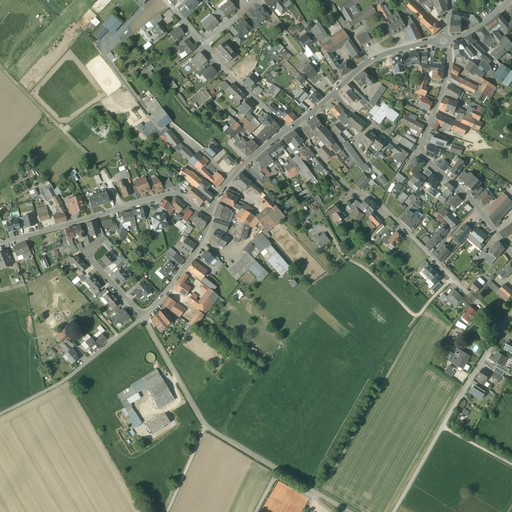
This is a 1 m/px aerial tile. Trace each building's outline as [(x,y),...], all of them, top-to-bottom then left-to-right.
[(194,0),(189,0),(184,5),(189,11),(198,3),(194,0)] [(282,11),(284,13),(287,10),(282,3),(281,2),(281,0),(280,0),(277,0),(278,0),(277,0),(271,0),(271,1),(270,0),(269,0),(266,3),(272,11),(277,7),(280,11),(282,11)] [(282,3),(287,10),(293,5),(290,0),(285,0),(282,3)] [(346,21),(350,27),(376,12),(372,6),(360,13),(355,4),(362,0),(348,0),(338,6),(341,13),(342,12),(347,21),(346,21)] [(428,0),(421,5),(428,13),(431,11),(430,9),(434,5),(433,3),(431,0),(428,0)] [(434,5),(439,15),(448,11),(446,5),(444,0),(439,0),(437,1),(433,3),(434,5)] [(225,16),(226,16),(235,8),(231,4),(229,1),(220,9),(225,16)] [(390,13),(384,2),(378,6),(376,8),(384,20),(392,15),(390,13)] [(420,21),(429,29),(436,24),(429,19),(411,2),(407,6),(421,19),(420,21)] [(254,19),(258,24),(259,24),(261,21),(262,22),(265,19),(265,18),(268,15),(261,7),(258,10),(258,11),(255,13),(254,13),(251,15),(254,19)] [(220,20),(225,16),(220,9),(219,8),(213,13),(218,18),(220,20)] [(392,15),(384,20),(387,25),(382,28),(386,36),(388,35),(389,36),(392,34),(393,35),(406,28),(402,21),(397,12),(392,15)] [(452,12),(450,22),(460,22),(460,19),(458,18),(459,13),(452,12)] [(201,21),(203,24),(211,16),(210,15),(209,14),(201,21)] [(511,20),(509,25),(499,14),(494,19),(498,23),(508,34),(511,28),(511,20)] [(149,22),(153,27),(160,22),(159,21),(162,19),(159,15),(149,22)] [(469,21),(471,21),(473,27),(479,24),(474,16),(470,15),(469,21)] [(108,29),(112,33),(121,24),(111,16),(103,25),(108,29)] [(203,24),(209,31),(218,23),(215,20),(212,16),(211,16),(203,24)] [(95,17),(90,22),(92,23),(89,27),(92,31),(100,22),(95,17)] [(402,21),(406,28),(414,24),(409,17),(407,18),(402,21)] [(250,23),(254,28),(258,24),(254,19),(250,23)] [(378,30),(382,28),(387,25),(384,20),(375,26),(378,30)] [(238,34),(241,37),(242,37),(251,29),(250,29),(251,28),(249,26),(248,26),(244,21),(238,27),(237,26),(234,29),(238,34)] [(484,27),(498,43),(502,40),(493,30),(492,27),(495,26),(491,21),(484,27)] [(160,36),(163,33),(167,31),(164,27),(163,27),(160,22),(153,27),(157,32),(157,33),(158,32),(160,35),(160,36)] [(461,22),(460,22),(450,22),(450,32),(450,33),(461,33),(461,22)] [(318,42),(328,36),(319,23),(310,29),(318,42)] [(278,27),(283,33),(286,30),(282,24),(278,27)] [(421,39),(414,24),(406,28),(412,41),(421,39)] [(429,30),(433,35),(440,29),(436,24),(429,29),(429,30)] [(93,36),(98,40),(108,29),(103,25),(93,36)] [(375,26),(366,31),(369,36),(378,30),(375,26)] [(169,34),(174,40),(184,33),(179,27),(169,34)] [(475,33),(483,43),(485,42),(485,36),(489,33),(483,27),(475,33)] [(339,37),(345,33),(343,30),(330,38),(331,40),(332,39),(338,35),(339,37)] [(356,37),(361,46),(371,39),(369,36),(366,31),(356,37)] [(338,35),(332,39),(337,48),(342,44),(349,40),(345,33),(339,37),(338,35)] [(485,42),(488,46),(495,41),(489,33),(485,36),(485,42)] [(233,38),(239,45),(244,41),(242,37),(241,37),(238,34),(233,38)] [(306,51),(310,56),(315,53),(309,45),(312,43),(305,34),(298,40),(306,51)] [(466,43),(468,46),(474,43),(476,41),(472,34),(464,39),(466,43)] [(318,42),(321,46),(331,40),(330,38),(328,35),(328,36),(318,42)] [(511,44),(506,37),(502,40),(498,43),(498,44),(501,47),(506,52),(507,51),(511,47),(511,44)] [(332,39),(331,40),(321,46),(326,54),(324,56),(333,70),(335,69),(335,68),(339,66),(330,52),(337,48),(332,39)] [(184,51),(187,54),(194,49),(188,40),(177,47),(177,48),(178,48),(181,53),(184,51)] [(359,54),(349,40),(342,44),(352,58),(359,54)] [(466,48),(464,45),(461,41),(456,42),(456,41),(454,42),(453,43),(453,45),(454,45),(454,51),(464,50),(464,52),(465,52),(470,57),(473,54),(466,48)] [(323,56),(324,56),(326,54),(321,46),(318,42),(315,44),(323,56)] [(216,49),(228,62),(235,56),(224,43),(216,49)] [(274,48),(287,60),(292,55),(278,43),(274,48)] [(475,52),(480,58),(483,55),(484,53),(474,43),(468,46),(475,52)] [(168,50),(171,54),(178,48),(177,48),(177,47),(175,45),(168,50)] [(497,61),(506,52),(501,47),(492,55),(497,61)] [(454,58),(459,58),(464,58),(465,58),(465,57),(464,52),(464,50),(454,51),(454,58)] [(419,53),(419,62),(427,62),(427,53),(427,51),(424,51),(424,53),(419,52),(419,53)] [(415,64),(420,63),(419,62),(419,53),(410,54),(410,58),(411,64),(412,64),(413,65),(415,65),(415,64)] [(192,60),(198,67),(201,65),(206,61),(199,54),(192,60)] [(491,62),(483,55),(480,58),(483,60),(488,65),(491,62)] [(392,59),(395,72),(401,71),(399,65),(402,65),(403,65),(402,63),(402,60),(401,57),(392,59)] [(190,58),(181,65),(182,68),(192,60),(190,58)] [(235,63),(239,68),(246,62),(242,58),(235,63)] [(488,65),(483,60),(480,65),(488,72),(491,69),(489,66),(488,65)] [(335,69),(341,77),(351,70),(351,69),(346,61),(339,66),(335,68),(335,69)] [(470,61),(468,64),(465,69),(465,71),(473,76),(474,74),(477,69),(478,67),(470,61)] [(250,67),(246,62),(239,68),(235,72),(240,77),(250,67)] [(303,71),(308,78),(315,72),(308,64),(305,66),(307,68),(303,71)] [(151,70),(154,68),(152,65),(141,70),(145,78),(153,74),(151,70)] [(419,71),(419,75),(425,77),(426,71),(430,72),(430,71),(429,71),(430,67),(427,66),(420,65),(419,65),(419,71)] [(501,65),(496,72),(493,77),(501,83),(510,70),(507,68),(501,65)] [(202,74),(207,80),(216,72),(210,66),(206,70),(202,74)] [(448,80),(460,87),(464,81),(457,77),(459,71),(460,72),(461,71),(453,66),(451,73),(448,80)] [(197,74),(199,76),(202,74),(206,70),(204,68),(197,74)] [(477,69),(474,74),(479,77),(482,79),(485,74),(477,69)] [(487,73),(493,77),(496,72),(491,69),(488,72),(487,73)] [(511,81),(511,71),(510,70),(501,83),(508,87),(511,81)] [(245,78),(247,80),(253,74),(253,75),(254,74),(251,71),(245,78)] [(353,80),(360,87),(365,83),(369,87),(374,82),(370,78),(369,79),(362,71),(353,80)] [(442,80),(443,72),(432,71),(432,79),(442,80)] [(207,80),(202,74),(199,76),(199,77),(204,83),(207,80)] [(247,85),(249,88),(258,80),(253,75),(253,74),(247,80),(244,82),(247,85)] [(295,80),(300,85),(305,80),(300,75),(295,80)] [(425,79),(425,77),(419,75),(418,80),(414,91),(426,96),(428,89),(424,88),(427,80),(425,79)] [(219,87),(225,92),(233,84),(226,79),(219,87)] [(477,88),(476,90),(486,96),(492,100),(498,89),(485,80),(481,87),(479,86),(477,88)] [(168,85),(173,91),(178,87),(172,81),(168,85)] [(477,88),(464,81),(460,87),(474,94),(476,90),(477,88)] [(342,96),(346,101),(354,95),(352,92),(355,89),(349,83),(345,87),(348,91),(342,96)] [(236,87),(233,84),(225,92),(229,96),(236,87)] [(258,84),(253,89),(259,94),(263,89),(258,84)] [(266,92),(285,107),(287,105),(291,99),(273,84),(266,92)] [(373,108),(375,105),(380,97),(386,89),(380,85),(368,103),(373,108)] [(444,93),(457,100),(461,91),(449,85),(444,93)] [(231,99),(238,106),(240,103),(238,102),(245,95),(236,87),(229,96),(230,96),(231,95),(233,97),(231,99)] [(298,104),(300,102),(305,96),(307,94),(301,89),(292,99),(293,99),(298,104)] [(305,96),(307,99),(314,92),(311,90),(307,94),(305,96)] [(482,103),(486,96),(476,90),(474,94),(472,97),(482,103)] [(175,94),(183,104),(186,102),(177,91),(175,94)] [(307,99),(314,105),(322,97),(315,91),(314,92),(307,99)] [(359,101),(354,95),(346,101),(349,105),(354,100),(356,103),(359,101)] [(445,113),(446,110),(450,100),(443,98),(438,110),(445,113)] [(247,112),(247,113),(251,108),(254,105),(248,99),(241,107),(247,112)] [(418,106),(428,111),(432,103),(427,101),(421,99),(418,106)] [(458,104),(450,100),(446,110),(454,113),(456,109),(457,105),(458,104)] [(470,108),(477,111),(480,107),(473,103),(473,104),(470,108)] [(268,107),(276,114),(279,110),(272,104),(268,107)] [(330,111),(336,118),(341,113),(344,111),(337,104),(330,111)] [(280,117),(283,120),(291,112),(292,111),(287,105),(285,107),(284,107),(287,109),(284,112),(281,108),(279,111),(279,110),(276,114),(279,117),(280,117)] [(369,113),(374,116),(380,109),(375,105),(373,108),(369,113)] [(374,120),(378,123),(379,120),(381,122),(383,119),(383,118),(385,115),(389,117),(388,118),(393,122),(399,115),(387,106),(385,108),(382,106),(380,109),(374,116),(375,117),(374,120)] [(244,115),(245,114),(247,112),(241,107),(238,110),(244,115)] [(162,108),(150,117),(148,114),(147,115),(149,118),(151,120),(158,130),(160,132),(164,128),(165,128),(164,126),(171,121),(162,108)] [(245,114),(248,117),(250,114),(254,110),(251,108),(247,113),(247,112),(245,114)] [(479,122),(483,114),(477,111),(470,108),(469,111),(467,113),(465,116),(475,121),(476,120),(479,122)] [(283,120),(289,125),(297,118),(291,112),(283,120)] [(345,127),(348,124),(346,123),(348,120),(341,113),(336,118),(345,127)] [(229,122),(232,125),(235,122),(228,114),(222,120),(226,124),(229,122)] [(246,119),(250,123),(254,118),(250,114),(248,117),(246,119)] [(266,114),(259,120),(261,121),(260,122),(261,124),(261,123),(268,116),(266,114)] [(353,114),(348,120),(346,123),(348,124),(350,125),(357,117),(353,114)] [(402,123),(412,128),(415,121),(409,118),(409,116),(406,114),(402,123)] [(431,128),(436,130),(438,127),(439,124),(442,126),(441,127),(446,129),(449,119),(437,114),(433,121),(432,124),(431,128)] [(464,124),(471,128),(475,121),(465,116),(465,115),(464,115),(463,118),(466,120),(464,124)] [(261,123),(266,128),(266,129),(273,121),(274,121),(268,116),(261,123)] [(238,123),(244,128),(248,124),(250,123),(246,119),(244,117),(238,123)] [(307,125),(312,131),(320,126),(321,125),(315,117),(306,124),(307,125)] [(351,126),(359,133),(360,133),(366,124),(357,117),(350,125),(348,127),(349,128),(351,126)] [(258,122),(254,118),(250,123),(248,124),(244,128),(250,134),(260,124),(258,122)] [(449,133),(450,130),(454,122),(449,119),(446,129),(445,131),(449,133)] [(158,130),(151,120),(143,127),(144,128),(146,130),(142,133),(147,139),(158,130)] [(476,120),(475,121),(471,128),(472,129),(476,130),(479,131),(481,126),(482,125),(478,123),(479,122),(476,120)] [(266,128),(265,129),(271,135),(279,127),(273,121),(266,129),(266,128)] [(415,121),(412,128),(418,131),(420,133),(424,126),(415,121)] [(237,134),(240,132),(243,129),(235,122),(232,125),(230,127),(236,134),(237,134)] [(450,130),(464,136),(467,127),(456,122),(454,122),(450,130)] [(144,128),(143,127),(140,123),(136,127),(140,132),(144,128)] [(331,130),(337,136),(340,133),(344,129),(338,123),(331,130)] [(302,128),(310,139),(315,135),(312,131),(307,125),(302,128)] [(322,128),(320,126),(312,131),(315,135),(321,141),(324,145),(327,148),(329,146),(330,147),(332,150),(335,154),(340,150),(330,137),(330,136),(323,127),(322,128)] [(233,137),(236,134),(230,127),(224,133),(230,139),(233,137)] [(263,142),(271,135),(265,129),(257,136),(263,142)] [(340,133),(347,139),(352,136),(344,129),(340,133)] [(172,147),(173,148),(180,143),(169,130),(163,135),(172,147)] [(290,143),(294,148),(302,142),(297,136),(294,131),(293,131),(283,139),(287,145),(290,143)] [(370,146),(372,144),(377,137),(370,131),(361,142),(365,145),(366,144),(370,146)] [(347,139),(340,133),(337,136),(337,137),(342,143),(346,140),(347,139)] [(233,137),(237,145),(241,142),(240,139),(237,134),(236,134),(233,137)] [(399,143),(410,150),(414,144),(416,140),(405,134),(399,143)] [(445,147),(446,143),(444,142),(446,138),(436,135),(434,139),(432,138),(431,143),(445,147)] [(379,136),(377,137),(372,144),(379,150),(386,142),(379,136)] [(243,144),(244,145),(251,153),(257,147),(251,140),(247,143),(245,141),(243,144)] [(347,150),(347,151),(352,148),(346,140),(342,143),(342,144),(343,146),(347,150)] [(281,142),(271,148),(276,155),(280,152),(285,149),(281,142)] [(180,143),(173,148),(179,152),(184,147),(180,143)] [(211,145),(208,147),(206,150),(205,151),(212,157),(218,151),(214,148),(211,145)] [(246,157),(251,153),(244,145),(239,149),(246,157)] [(317,151),(325,161),(328,158),(332,154),(328,149),(330,147),(329,146),(327,148),(324,145),(320,148),(317,151)] [(450,152),(458,154),(460,147),(452,145),(450,152)] [(179,152),(194,166),(202,157),(197,152),(194,156),(189,151),(184,146),(184,147),(179,152)] [(400,148),(396,146),(394,149),(393,151),(396,153),(393,158),(397,161),(400,163),(402,164),(406,157),(409,154),(400,148)] [(426,155),(434,159),(435,156),(437,152),(438,149),(427,146),(426,155)] [(271,159),(276,155),(271,148),(266,152),(271,159)] [(308,148),(301,153),(303,155),(304,155),(308,160),(314,156),(308,148)] [(358,156),(352,148),(347,151),(354,160),(358,156)] [(270,159),(271,159),(266,152),(260,157),(267,166),(268,165),(272,162),(270,159)] [(297,155),(303,163),(305,162),(308,160),(304,155),(303,155),(301,153),(297,155)] [(224,160),(229,165),(234,160),(229,155),(224,160)] [(300,173),(305,183),(314,177),(311,174),(307,167),(303,163),(297,155),(291,160),(293,163),(295,165),(298,170),(300,172),(300,173)] [(199,171),(209,180),(212,177),(202,168),(209,162),(203,156),(202,157),(194,166),(199,171)] [(298,170),(295,165),(293,163),(291,160),(289,157),(289,156),(287,157),(288,160),(291,164),(284,168),(291,179),(295,176),(300,173),(300,172),(298,170)] [(364,165),(358,156),(354,160),(360,168),(364,165)] [(260,157),(258,159),(265,168),(267,166),(260,157)] [(272,160),(277,168),(280,166),(281,165),(279,163),(280,163),(276,157),(272,160)] [(416,157),(412,163),(420,169),(424,163),(416,157)] [(255,166),(260,172),(265,168),(258,159),(252,163),(255,166)] [(436,166),(443,171),(448,164),(449,164),(444,160),(441,164),(439,162),(436,166)] [(460,160),(457,164),(462,168),(465,165),(460,160)] [(325,168),(320,163),(318,165),(315,167),(320,172),(325,168)] [(409,171),(415,175),(417,172),(420,169),(412,163),(406,170),(409,172),(409,171)] [(360,168),(363,173),(366,171),(369,169),(366,164),(364,165),(360,168)] [(460,171),(462,168),(457,164),(451,170),(455,175),(456,175),(460,171)] [(307,167),(311,174),(315,171),(310,165),(307,167)] [(249,171),(258,181),(264,176),(260,172),(255,166),(249,171)] [(189,183),(196,188),(201,181),(191,173),(190,173),(183,168),(178,174),(180,176),(185,180),(185,179),(189,183)] [(270,180),(270,181),(273,179),(265,168),(260,172),(264,176),(270,180)] [(119,172),(123,180),(129,178),(125,169),(124,170),(119,172)] [(426,169),(421,175),(426,180),(432,173),(426,169)] [(464,171),(462,173),(458,178),(462,181),(468,175),(464,171)] [(212,183),(217,188),(224,179),(217,172),(212,177),(209,180),(212,183)] [(415,175),(410,181),(414,184),(421,175),(417,172),(415,175)] [(233,182),(240,188),(246,179),(240,173),(233,182)] [(395,179),(401,184),(405,179),(398,173),(395,179)] [(382,174),(377,178),(383,185),(388,181),(382,174)] [(434,188),(435,189),(438,186),(437,185),(440,182),(432,174),(425,181),(432,187),(433,188),(434,188)] [(464,184),(468,187),(476,178),(473,175),(472,176),(469,174),(468,175),(462,181),(462,182),(463,180),(465,183),(464,184)] [(93,177),(97,185),(97,184),(102,182),(98,175),(93,177)] [(358,181),(364,186),(370,180),(364,175),(358,181)] [(419,188),(426,180),(421,175),(414,184),(419,188)] [(185,180),(180,176),(176,183),(180,186),(185,180)] [(144,178),(139,180),(134,182),(136,186),(139,192),(139,194),(144,192),(149,190),(150,190),(146,183),(144,178)] [(156,190),(157,192),(163,190),(163,189),(161,186),(159,183),(156,178),(152,180),(153,183),(156,190)] [(479,181),(476,178),(468,187),(474,192),(479,186),(481,184),(478,182),(479,181)] [(163,182),(167,189),(172,185),(168,179),(163,182)] [(179,188),(184,191),(189,183),(185,179),(185,180),(180,186),(179,188)] [(251,183),(246,179),(240,188),(244,191),(248,187),(251,183)] [(100,194),(106,192),(108,192),(103,181),(102,182),(97,184),(100,194)] [(118,182),(124,197),(132,194),(129,186),(124,187),(122,181),(118,182)] [(196,188),(210,200),(213,196),(206,190),(210,185),(204,181),(203,183),(201,181),(196,188)] [(355,185),(360,190),(364,186),(358,181),(355,185)] [(402,187),(397,182),(393,188),(398,192),(402,187)] [(444,193),(448,197),(452,193),(451,192),(455,189),(447,182),(444,186),(448,189),(444,193)] [(249,189),(257,196),(261,191),(251,183),(248,187),(250,189),(249,189)] [(62,205),(57,196),(54,191),(52,186),(42,192),(47,201),(53,198),(58,206),(62,205)] [(299,186),(295,188),(300,197),(310,191),(308,188),(302,191),(299,186)] [(474,192),(477,195),(483,189),(479,186),(474,192)] [(186,195),(194,202),(202,194),(199,191),(198,192),(192,187),(186,195)] [(428,192),(434,197),(435,197),(439,192),(435,189),(434,188),(433,188),(432,187),(428,192)] [(488,188),(485,191),(492,198),(493,196),(495,195),(488,188)] [(35,189),(29,191),(32,200),(37,195),(35,189)] [(482,203),(485,205),(488,202),(492,198),(485,191),(478,199),(482,203)] [(89,202),(91,208),(110,202),(108,197),(106,192),(100,194),(88,198),(89,202)] [(220,201),(227,205),(233,196),(226,192),(220,201)] [(397,199),(402,203),(407,196),(403,192),(397,199)] [(488,209),(493,214),(497,210),(508,198),(503,193),(497,200),(492,205),(488,209)] [(207,198),(202,194),(194,202),(195,203),(199,207),(203,202),(207,198)] [(266,195),(272,202),(274,200),(267,194),(266,195)] [(260,202),(266,209),(269,212),(275,206),(272,203),(272,202),(266,195),(260,201),(260,202)] [(313,198),(319,208),(323,205),(318,195),(313,198)] [(451,204),(455,208),(462,201),(457,195),(449,202),(451,204)] [(74,211),(74,213),(75,212),(78,211),(78,212),(84,210),(80,196),(74,198),(75,202),(71,203),(74,211)] [(227,205),(232,208),(234,203),(236,200),(238,198),(233,196),(227,205)] [(492,205),(497,200),(493,196),(492,198),(488,202),(492,205)] [(174,203),(177,206),(181,201),(178,199),(175,198),(173,199),(172,198),(171,199),(174,203)] [(363,212),(365,209),(372,202),(367,198),(361,205),(358,208),(363,212)] [(410,202),(412,205),(414,203),(418,208),(421,205),(414,198),(410,202)] [(511,201),(508,198),(497,210),(502,217),(511,206),(511,201)] [(159,206),(167,211),(170,204),(162,199),(159,206)] [(358,208),(361,205),(354,199),(348,205),(354,210),(356,208),(357,209),(358,208)] [(172,206),(179,213),(187,204),(185,202),(184,203),(181,201),(177,206),(174,203),(172,204),(172,206)] [(372,201),(372,202),(365,209),(371,214),(372,213),(378,206),(372,201)] [(213,217),(226,222),(230,211),(228,209),(218,204),(213,217)] [(240,208),(244,210),(255,217),(255,218),(258,216),(252,211),(253,210),(243,204),(241,207),(241,206),(240,208)] [(58,206),(60,214),(64,213),(64,215),(64,214),(67,214),(62,205),(58,206)] [(285,217),(275,206),(269,212),(266,209),(258,216),(255,218),(265,230),(267,232),(285,217)] [(409,211),(413,214),(415,212),(416,213),(418,211),(413,206),(409,211)] [(37,209),(38,215),(47,212),(45,207),(37,209)] [(332,219),(336,224),(343,218),(340,214),(335,207),(327,213),(332,220),(332,219)] [(350,216),(358,222),(362,217),(361,216),(363,214),(357,209),(356,208),(354,210),(350,216)] [(438,213),(443,218),(448,213),(446,211),(443,208),(438,213)] [(141,219),(145,219),(142,209),(132,211),(134,220),(140,218),(141,219)] [(373,214),(372,213),(371,214),(365,209),(363,212),(368,218),(373,214)] [(249,226),(255,217),(244,210),(241,215),(237,220),(248,226),(249,226)] [(497,222),(502,217),(497,210),(493,214),(489,218),(494,225),(497,222)] [(130,221),(131,226),(133,225),(136,224),(134,220),(132,211),(124,213),(125,214),(120,215),(121,220),(122,219),(123,223),(130,221)] [(401,219),(410,226),(414,221),(417,218),(413,214),(409,211),(401,219)] [(49,218),(47,212),(38,215),(40,221),(49,218)] [(193,221),(204,228),(207,218),(199,212),(193,221)] [(66,221),(64,214),(64,215),(64,213),(60,214),(53,216),(55,224),(66,221)] [(443,218),(446,221),(451,215),(451,214),(449,213),(448,213),(443,218)] [(368,218),(377,227),(381,223),(377,218),(373,214),(368,218)] [(25,224),(26,228),(34,225),(32,215),(23,217),(25,224)] [(164,215),(158,216),(161,229),(167,227),(164,215)] [(459,222),(451,215),(446,221),(453,228),(459,222)] [(155,230),(161,229),(158,216),(152,218),(155,230)] [(388,217),(384,221),(388,225),(392,221),(388,217)] [(9,231),(9,232),(19,229),(18,222),(17,220),(13,221),(13,219),(11,218),(8,219),(7,221),(8,222),(6,222),(7,224),(9,231)] [(112,234),(111,232),(117,230),(117,229),(116,226),(116,225),(114,225),(112,219),(102,223),(106,233),(107,235),(109,236),(111,236),(112,234)] [(117,220),(120,224),(118,226),(116,226),(117,229),(117,230),(120,240),(128,233),(125,230),(121,225),(124,224),(123,223),(122,219),(121,220),(117,220)] [(226,231),(229,224),(214,219),(212,225),(219,229),(226,231)] [(245,241),(248,226),(237,220),(236,220),(236,222),(235,227),(237,227),(234,237),(245,241)] [(87,224),(90,235),(94,234),(94,235),(98,234),(99,234),(98,229),(95,222),(92,224),(91,223),(87,224)] [(174,225),(183,233),(186,228),(177,222),(174,225)] [(189,223),(186,228),(183,233),(182,235),(186,238),(194,226),(189,223)] [(376,245),(382,240),(377,234),(385,227),(382,224),(368,236),(376,245)] [(499,233),(503,239),(511,232),(511,226),(511,224),(499,233)] [(468,236),(469,238),(470,236),(475,230),(473,228),(471,230),(470,229),(465,225),(454,237),(461,244),(468,236)] [(74,236),(78,235),(82,234),(80,229),(79,226),(72,228),(74,236)] [(439,230),(436,233),(441,238),(447,232),(446,231),(442,227),(439,230)] [(75,237),(74,236),(72,228),(65,229),(68,239),(71,238),(75,237)] [(475,230),(470,236),(474,240),(475,239),(480,244),(481,243),(487,237),(487,236),(486,237),(481,232),(477,228),(475,230)] [(210,240),(217,244),(222,234),(217,232),(215,230),(210,240)] [(289,268),(266,240),(270,236),(267,232),(265,230),(254,239),(250,243),(255,247),(259,252),(280,276),(289,268)] [(389,242),(395,247),(403,238),(396,232),(391,238),(388,241),(389,241),(389,242)] [(438,242),(441,238),(436,233),(433,237),(438,242)] [(217,244),(223,248),(228,238),(223,235),(222,234),(217,244)] [(313,238),(320,248),(324,245),(323,244),(328,240),(324,234),(320,236),(321,237),(319,238),(317,235),(313,238)] [(382,242),(385,244),(389,241),(388,241),(391,238),(389,235),(382,242)] [(468,236),(461,244),(462,245),(468,238),(468,239),(469,238),(468,236)] [(478,247),(480,244),(475,239),(474,240),(470,236),(469,238),(468,239),(478,247)] [(432,248),(438,242),(433,237),(430,240),(427,244),(425,246),(431,253),(434,250),(432,248)] [(180,247),(190,254),(195,244),(186,238),(180,247)] [(498,241),(489,252),(496,259),(504,249),(498,241)] [(15,252),(17,257),(17,256),(29,251),(29,250),(25,242),(13,247),(15,252)] [(245,252),(248,254),(255,247),(250,243),(244,250),(245,252)] [(77,250),(74,245),(70,247),(67,249),(71,254),(77,250)] [(259,252),(255,247),(248,254),(254,259),(259,252)] [(441,252),(446,257),(450,252),(445,247),(441,252)] [(166,252),(167,253),(164,255),(169,261),(172,258),(176,254),(169,248),(166,251),(166,252)] [(0,269),(5,268),(5,269),(8,267),(8,266),(12,264),(11,261),(12,261),(9,253),(8,253),(6,250),(2,252),(1,251),(0,251),(0,269)] [(29,251),(17,256),(19,260),(31,255),(29,251)] [(200,257),(208,264),(213,258),(214,258),(212,256),(212,257),(210,254),(206,251),(200,257)] [(484,251),(478,257),(480,259),(482,260),(483,259),(487,254),(484,251)] [(101,259),(108,267),(112,262),(115,260),(108,252),(101,259)] [(236,281),(249,269),(261,281),(268,274),(254,260),(254,259),(248,254),(245,252),(227,269),(236,281)] [(441,252),(438,255),(436,258),(441,263),(446,257),(441,252)] [(496,259),(489,252),(487,254),(483,259),(491,265),(496,259)] [(112,262),(116,266),(121,262),(125,259),(121,254),(115,260),(112,262)] [(172,258),(180,266),(184,261),(180,257),(176,254),(172,258)] [(213,258),(216,261),(213,264),(218,269),(223,264),(218,260),(219,259),(216,256),(214,254),(212,256),(214,258),(213,258)] [(75,269),(76,268),(82,262),(76,256),(72,259),(69,261),(75,269)] [(39,261),(43,270),(48,268),(45,259),(39,261)] [(186,270),(192,275),(196,270),(197,271),(200,267),(201,266),(193,260),(186,270)] [(159,272),(164,278),(168,274),(170,271),(174,267),(169,261),(159,272)] [(87,268),(82,262),(76,268),(81,273),(87,268)] [(511,263),(511,262),(503,268),(509,275),(511,272),(511,263)] [(423,272),(428,278),(435,272),(429,266),(423,272)] [(192,275),(201,281),(203,277),(207,272),(200,267),(197,271),(196,270),(192,275)] [(504,279),(509,275),(503,268),(498,273),(504,279)] [(115,275),(122,282),(124,280),(125,281),(129,278),(121,269),(115,275)] [(162,280),(164,278),(159,272),(157,271),(155,273),(162,280)] [(423,272),(421,271),(419,273),(426,281),(428,278),(423,272)] [(441,278),(435,272),(428,278),(434,284),(441,278)] [(173,289),(185,297),(191,288),(183,283),(188,276),(184,273),(173,289)] [(85,282),(90,287),(96,281),(92,276),(85,282)] [(203,284),(214,291),(217,287),(203,277),(201,281),(203,284)] [(482,286),(485,282),(480,277),(476,281),(482,286)] [(430,289),(434,284),(428,278),(426,281),(425,282),(429,285),(428,287),(430,289)] [(101,287),(96,281),(90,287),(95,292),(101,287)] [(470,288),(475,293),(479,289),(482,286),(476,281),(470,288)] [(485,282),(482,286),(479,289),(482,291),(487,286),(488,285),(485,282)] [(496,294),(497,293),(496,293),(499,290),(490,282),(488,285),(487,286),(496,294)] [(138,286),(139,287),(133,292),(139,298),(144,294),(145,294),(149,291),(142,283),(138,286)] [(433,291),(434,292),(441,285),(439,283),(432,290),(433,291)] [(506,302),(511,294),(511,292),(504,285),(499,290),(496,293),(497,293),(506,302)] [(191,305),(198,311),(204,315),(219,296),(209,289),(207,292),(205,294),(198,302),(195,300),(191,305)] [(239,290),(234,294),(239,299),(244,295),(239,290)] [(452,303),(456,308),(464,300),(454,290),(451,294),(447,298),(452,303)] [(103,297),(108,302),(114,297),(109,292),(103,297)] [(186,302),(191,305),(195,300),(197,297),(193,293),(186,302)] [(438,299),(442,302),(444,301),(447,298),(443,294),(438,299)] [(161,304),(170,311),(176,303),(167,296),(161,304)] [(114,297),(108,302),(107,303),(113,309),(120,304),(115,299),(116,299),(114,297)] [(179,306),(176,303),(170,311),(174,313),(179,306)] [(114,313),(114,312),(119,309),(122,306),(120,304),(113,309),(112,310),(114,313)] [(174,313),(179,317),(185,310),(179,306),(174,313)] [(467,321),(469,323),(477,313),(472,310),(471,311),(470,309),(466,314),(464,317),(467,320),(467,321)] [(163,310),(157,315),(166,326),(172,321),(163,310)] [(193,328),(204,315),(198,311),(189,324),(193,328)] [(111,320),(118,327),(129,317),(124,312),(121,314),(119,312),(116,315),(111,320)] [(163,328),(166,326),(157,315),(152,320),(153,321),(156,326),(159,329),(162,326),(163,328)] [(54,337),(58,342),(73,329),(69,324),(54,337)] [(99,331),(91,338),(98,347),(106,339),(102,333),(101,333),(99,331)] [(93,351),(98,347),(91,338),(86,342),(85,343),(89,346),(93,351)] [(61,346),(67,353),(72,348),(74,346),(68,340),(61,346)] [(77,354),(72,348),(67,353),(65,354),(69,359),(68,360),(72,364),(78,358),(76,356),(77,354)] [(470,356),(462,352),(457,348),(454,354),(451,358),(449,361),(454,365),(462,369),(463,368),(466,364),(465,364),(470,356)] [(155,358),(153,354),(151,353),(148,353),(144,355),(143,359),(145,362),(147,364),(151,364),(154,362),(155,358)] [(496,363),(502,366),(501,365),(505,358),(506,358),(498,353),(495,358),(494,361),(496,363)] [(496,363),(495,366),(499,369),(505,373),(507,374),(509,370),(502,366),(496,363)] [(449,365),(444,372),(452,377),(455,372),(453,371),(454,368),(449,365)] [(502,376),(505,373),(499,369),(495,366),(492,370),(494,372),(502,376)] [(477,376),(481,379),(485,381),(486,381),(490,374),(482,369),(477,376)] [(156,370),(143,377),(146,382),(159,375),(156,370)] [(494,372),(491,377),(499,382),(502,376),(494,372)] [(159,374),(159,375),(146,382),(144,384),(146,388),(148,391),(163,382),(159,374)] [(121,403),(125,410),(131,406),(130,404),(141,398),(138,393),(146,388),(144,384),(146,382),(143,377),(130,385),(131,387),(132,387),(136,394),(121,403)] [(169,392),(163,382),(148,391),(154,401),(169,392)] [(477,397),(481,399),(484,394),(485,393),(486,392),(480,389),(475,385),(473,388),(470,392),(474,395),(477,398),(477,397)] [(117,396),(121,403),(136,394),(132,387),(131,387),(117,396)] [(174,400),(169,392),(154,401),(158,409),(174,400)] [(141,423),(131,406),(125,410),(126,410),(136,427),(141,423)] [(147,426),(152,434),(161,428),(161,427),(170,422),(165,414),(157,419),(147,426)]
